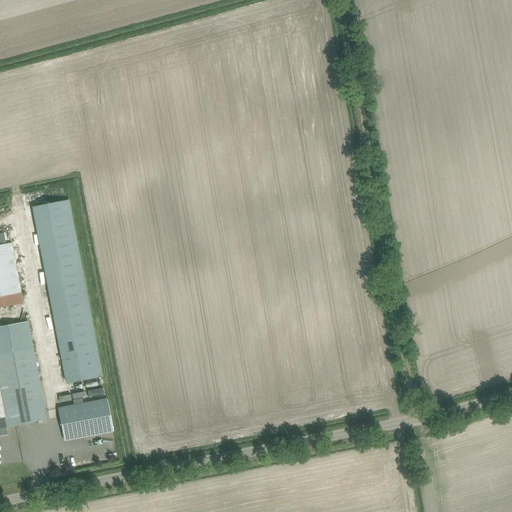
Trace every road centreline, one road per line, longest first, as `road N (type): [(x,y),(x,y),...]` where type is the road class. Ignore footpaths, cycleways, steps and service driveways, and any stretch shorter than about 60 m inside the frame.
road 1 (unclassified): [(0,510),(419,427),(511,400)]
road 2 (track): [(340,0),(432,511)]
